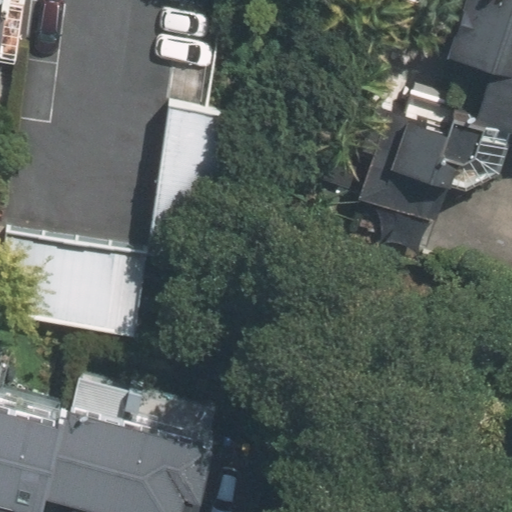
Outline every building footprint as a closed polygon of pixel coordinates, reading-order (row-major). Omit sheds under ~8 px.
[(0,0),(0,76),(2,76),(12,0),(0,0)] [(511,0),(468,0),(452,47),(504,66),(489,110),(511,118),(511,0)] [(485,181),(505,120),(456,105),(452,116),(388,95),(372,145),(485,181)] [(236,332),(253,113),(161,106),(150,241),(11,231),(5,314),(236,332)] [(0,484),(58,494),(59,486),(171,506),(187,421),(132,411),(137,384),(74,372),(69,400),(0,387),(0,484)]
